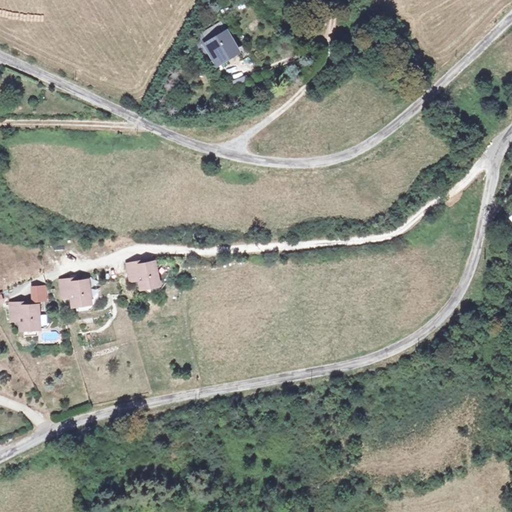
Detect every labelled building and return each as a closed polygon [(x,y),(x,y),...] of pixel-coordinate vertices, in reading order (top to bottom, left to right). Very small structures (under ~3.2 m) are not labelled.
[(210,28),(192,38),(202,57),(220,48),(210,28)] [(130,263),(120,265),(123,283),(132,281),(134,291),(153,288),(148,263),(138,265),(131,267),(130,263)] [(62,280),(51,281),(53,298),(62,297),(64,308),(83,306),(80,281),(70,282),(62,283),(62,280)] [(46,285),(31,285),(31,302),(47,301),(46,285)] [(11,303),(0,303),(0,304),(1,321),(10,321),(10,331),(30,330),(29,306),(19,306),(11,306),(11,303)]
